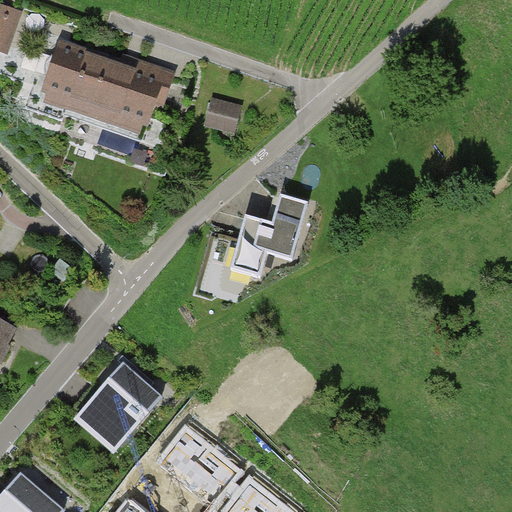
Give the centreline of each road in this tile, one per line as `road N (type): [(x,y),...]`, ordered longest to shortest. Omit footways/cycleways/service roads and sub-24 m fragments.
road 1 (residential): [(131,282),(441,0)]
road 2 (residential): [(0,443),(131,282)]
road 3 (residential): [(0,158),(131,282)]
